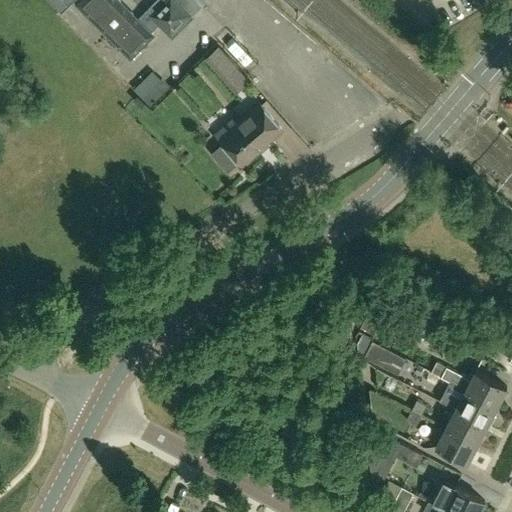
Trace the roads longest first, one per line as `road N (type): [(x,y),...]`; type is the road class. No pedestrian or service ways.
road 1 (secondary): [(100,408),(149,340),(391,180),(511,42)]
road 2 (residential): [(294,511),(100,408)]
